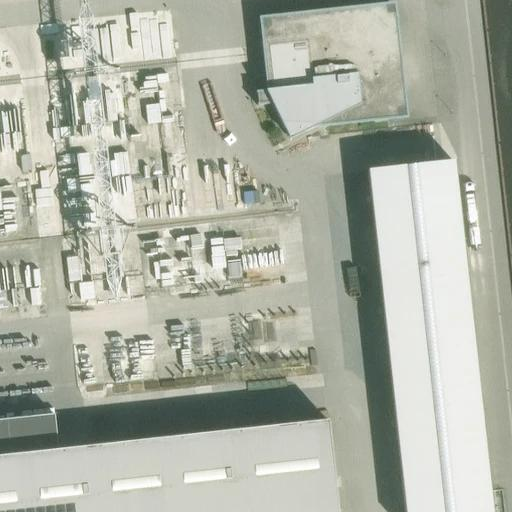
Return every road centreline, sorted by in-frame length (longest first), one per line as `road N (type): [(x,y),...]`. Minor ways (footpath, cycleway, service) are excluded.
road 1 (unknown): [(174,0),(192,7),(252,136),(316,220),(335,319)]
road 2 (unknown): [(335,319),(299,308),(0,336)]
road 3 (unknown): [(372,511),(335,319)]
